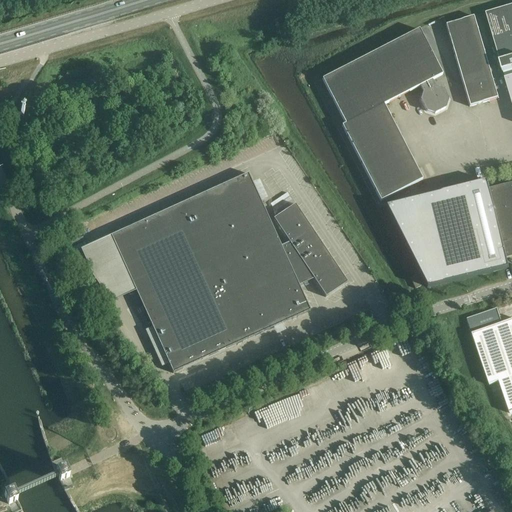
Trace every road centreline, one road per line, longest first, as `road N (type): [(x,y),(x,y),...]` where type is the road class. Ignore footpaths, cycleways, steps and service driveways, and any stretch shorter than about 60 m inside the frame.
road 1 (unknown): [(165,378),(100,268),(95,233),(256,154),(277,160),(364,291)]
road 2 (unknown): [(301,511),(261,462),(257,433),(397,372),(420,382),(475,479),(435,511)]
road 3 (unclassified): [(152,434),(411,316),(511,286)]
road 4 (unclassified): [(152,434),(55,297),(0,174)]
road 5 (unclassified): [(0,64),(220,0)]
road 6 (unknown): [(364,291),(165,378)]
road 7 (primary): [(0,45),(147,0)]
